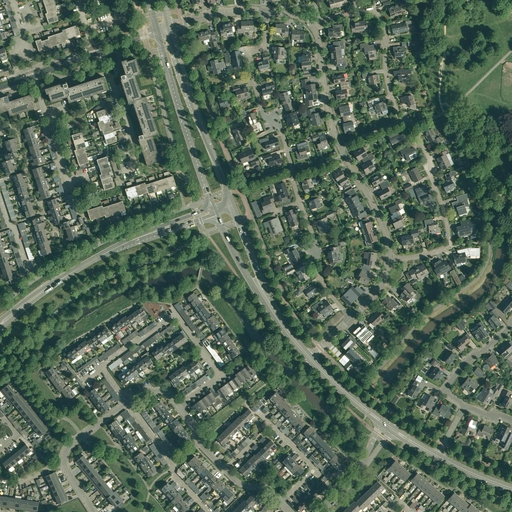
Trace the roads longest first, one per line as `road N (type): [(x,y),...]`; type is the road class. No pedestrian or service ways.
road 1 (residential): [(388,258),(440,250),(448,232),(430,161),(390,94),(383,26),(376,13),(357,12)]
road 2 (residential): [(350,318),(312,262),(314,239),(280,127),(262,114),(252,79)]
road 3 (residential): [(388,258),(381,223),(332,128),(312,28)]
road 4 (residential): [(177,405),(219,375),(176,316),(101,366)]
road 5 (secondary): [(232,204),(171,29)]
road 6 (secondary): [(159,33),(212,207)]
road 7 (secondary): [(0,323),(123,243)]
road 8 (residential): [(128,402),(175,477),(208,511)]
road 9 (residential): [(464,405),(443,390),(511,325)]
